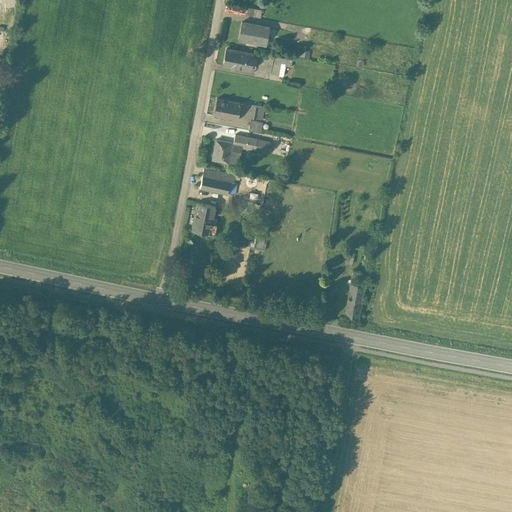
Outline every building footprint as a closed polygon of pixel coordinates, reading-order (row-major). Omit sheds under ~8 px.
[(261,15),(261,8),(248,7),(247,14),(261,15)] [(251,23),(242,21),(239,39),(248,40),(248,38),(255,39),(255,41),(266,44),(269,26),(267,26),(267,28),(251,24),(251,23)] [(306,47),(295,45),(293,55),(304,57),(306,47)] [(255,54),(226,49),(223,66),(251,72),(255,54)] [(292,60),(273,57),(270,74),(283,76),(285,66),(291,67),(292,60)] [(241,103),(222,99),(217,98),(214,115),(237,120),(241,103)] [(252,105),(250,118),(262,120),(264,107),(252,105)] [(263,122),(253,121),(251,131),(261,133),(263,122)] [(257,138),(234,134),(232,142),(232,146),(236,147),(255,150),(257,138)] [(232,142),(216,139),(215,144),(212,160),(229,163),(232,146),(232,142)] [(233,173),(204,167),(203,175),(233,181),(234,173),(233,173)] [(233,181),(203,175),(200,188),(202,188),(230,194),(233,181)] [(215,206),(197,203),(192,231),(201,233),(210,234),(215,206)] [(249,247),(263,248),(264,236),(249,236),(249,247)] [(354,254),(347,252),(345,263),(352,264),(354,254)] [(358,278),(351,277),(350,283),(357,285),(358,278)] [(357,285),(350,283),(348,292),(362,294),(364,286),(357,285)] [(362,295),(348,292),(344,318),(358,320),(362,295)]
